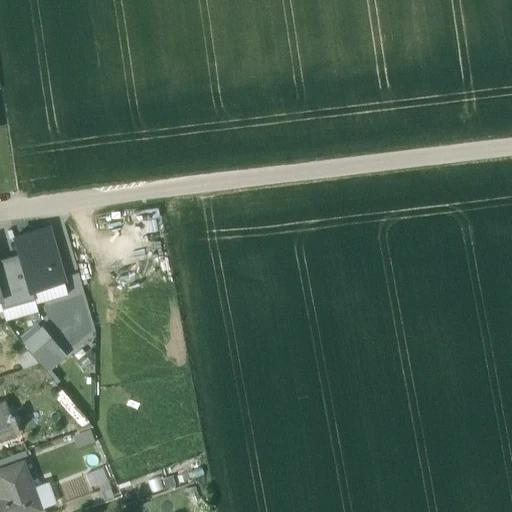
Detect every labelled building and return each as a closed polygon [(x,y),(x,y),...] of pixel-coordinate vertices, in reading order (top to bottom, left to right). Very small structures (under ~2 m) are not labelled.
[(63,281),(48,228),(14,238),(19,255),(30,291),(32,291),(63,281)] [(19,255),(0,260),(0,296),(1,299),(0,299),(0,303),(2,310),(35,300),(32,291),(30,291),(19,255)] [(57,349),(42,331),(24,346),(39,364),(57,349)] [(0,434),(18,428),(13,416),(11,417),(5,401),(0,402),(0,434)] [(23,462),(0,470),(0,511),(33,511),(40,509),(32,488),(23,462)] [(52,505),(44,484),(32,488),(40,509),(52,505)]
